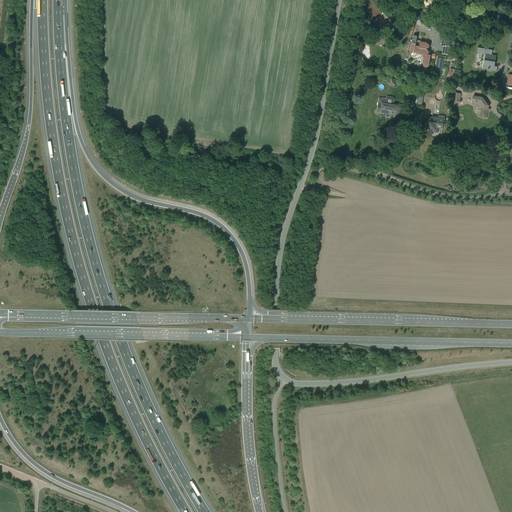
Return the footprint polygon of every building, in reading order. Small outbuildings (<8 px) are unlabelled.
[(405,30),(412,32),(414,25),(407,23),(405,30)] [(375,41),(383,45),(387,38),(378,33),(375,41)] [(412,35),(410,51),(412,51),(412,54),(412,55),(413,56),(414,56),(415,56),(416,55),(416,54),(422,55),(423,56),(423,57),(424,57),(422,64),(423,64),(423,65),(424,66),(424,67),(425,67),(426,68),(427,67),(428,67),(429,66),(429,65),(431,55),(427,54),(428,54),(429,54),(429,53),(429,52),(429,51),(428,50),(427,49),(428,49),(429,48),(429,47),(430,46),(430,45),(429,45),(429,44),(428,44),(428,43),(427,43),(427,42),(416,41),(417,36),(412,35)] [(486,49),(485,48),(484,49),(478,47),(477,53),(485,55),(483,68),(487,69),(488,71),(489,71),(490,70),(497,71),(497,67),(494,66),(496,55),(492,55),(493,50),(486,49)] [(437,57),(435,67),(442,68),(443,58),(437,57)] [(453,102),(461,103),(461,99),(460,99),(461,93),(454,92),(453,102)] [(417,95),(417,94),(409,93),(408,97),(412,97),(411,103),(416,104),(417,95)] [(472,104),(474,105),(476,107),(480,107),(482,111),(481,116),(486,117),(487,112),(489,110),(488,107),(489,106),(483,97),(473,96),(472,104)] [(394,114),(393,119),(397,120),(397,119),(400,117),(401,117),(402,105),(393,104),(394,99),(393,98),(388,97),(386,98),(386,99),(383,98),(382,99),(379,98),(378,109),(379,109),(380,112),(386,113),(386,117),(388,117),(388,116),(389,116),(390,116),(390,114),(391,113),(393,112),(394,114)] [(424,135),(431,136),(432,131),(437,132),(438,127),(443,128),(444,120),(426,117),(426,122),(424,135)]
